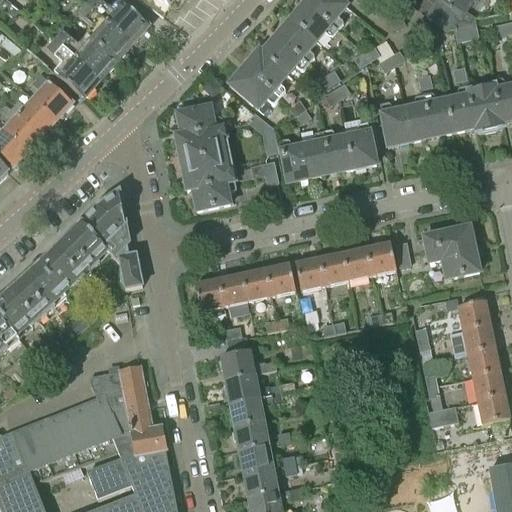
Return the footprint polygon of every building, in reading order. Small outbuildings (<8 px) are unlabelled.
[(96,0),(94,0),(86,9),(131,50),(149,30),(119,4),(111,13),(109,11),(96,0)] [(156,0),(171,9),(177,0),(156,0)] [(311,0),(306,6),(338,33),(343,28),(342,24),(337,20),(346,9),(335,0),(311,0)] [(426,0),(426,1),(417,13),(445,33),(455,31),(473,27),(473,23),(463,16),(475,0),(426,0)] [(20,14),(5,2),(3,5),(7,8),(4,12),(14,21),(20,14)] [(332,41),(338,33),(306,6),(292,22),(317,44),(324,36),(329,40),(332,41)] [(116,67),(131,50),(86,9),(79,18),(93,30),(94,32),(87,40),(116,67)] [(43,16),(36,10),(27,20),(35,26),(43,16)] [(400,19),(389,24),(394,33),(404,28),(400,19)] [(292,22),(277,39),(309,67),(314,61),(313,58),(308,54),(317,44),(292,22)] [(511,26),(503,28),(505,38),(511,36),(511,26)] [(475,27),(473,27),(455,31),(457,46),(478,41),(475,27)] [(505,38),(503,28),(492,30),(494,40),(505,38)] [(63,35),(54,45),(100,86),(116,67),(87,40),(79,50),(63,35)] [(303,74),(309,67),(277,39),(262,57),(287,78),(295,69),(301,74),(303,74)] [(381,67),(389,62),(394,58),(386,43),(373,51),(365,56),(370,65),(376,61),(381,67)] [(84,104),(100,86),(54,45),(46,54),(62,68),(54,77),(84,104)] [(247,68),(245,71),(280,102),(285,95),(285,92),(279,87),(287,78),(262,57),(259,54),(255,60),(252,58),(245,66),(247,68)] [(389,62),(394,70),(404,64),(399,55),(394,58),(389,62)] [(354,63),(360,71),(370,65),(365,56),(354,63)] [(381,67),(379,68),(385,76),(394,70),(389,62),(381,67)] [(245,71),(242,75),(239,73),(232,82),(234,84),(230,88),(258,112),(266,103),(272,108),(274,108),(280,102),(245,71)] [(464,72),(453,74),(456,86),(466,84),(464,72)] [(324,81),(330,90),(339,84),(334,75),(324,81)] [(73,108),(43,81),(40,79),(32,88),(41,96),(34,104),(57,125),(73,108)] [(429,80),(419,82),(421,93),(432,91),(429,80)] [(201,90),(212,100),(220,91),(209,81),(201,90)] [(330,90),(324,81),(314,87),(320,96),(330,90)] [(502,127),(511,124),(511,89),(505,91),(504,85),(502,83),(493,85),(494,89),(502,127)] [(349,98),(344,88),(334,94),(340,103),(349,98)] [(494,89),(468,95),(476,132),(477,137),(503,131),(502,127),(494,89)] [(453,137),(476,132),(468,95),(467,90),(458,92),(457,95),(458,101),(446,104),(453,137)] [(340,103),(334,94),(325,100),(330,109),(340,103)] [(432,141),(453,137),(446,104),(435,106),(434,100),(432,97),(423,99),(432,141)] [(415,111),(404,113),(410,146),(432,141),(423,99),(415,101),(413,104),(415,111)] [(18,107),(12,113),(42,141),(57,125),(34,104),(25,113),(18,107)] [(305,113),(299,105),(289,111),(295,120),(305,113)] [(388,151),(410,146),(404,113),(392,116),(390,109),(388,107),(379,109),(388,151)] [(182,168),(227,159),(224,142),(226,142),(222,123),(219,122),(212,123),(210,112),(178,118),(182,140),(176,141),(182,168)] [(14,125),(5,135),(28,156),(42,141),(12,113),(7,119),(14,125)] [(310,121),(305,113),(295,120),(300,128),(310,121)] [(263,139),(273,133),(255,118),(248,126),(263,139)] [(359,138),(347,140),(354,174),(376,169),(368,127),(359,129),(357,132),(359,138)] [(265,148),(276,146),(273,133),(263,139),(265,148)] [(332,178),(354,174),(347,140),(335,143),(334,137),(331,134),(323,136),(332,178)] [(28,156),(5,135),(0,139),(0,159),(13,172),(28,156)] [(314,147),(303,149),(310,182),(332,178),(323,136),(315,138),(313,141),(314,147)] [(288,187),(310,182),(303,149),(292,152),(290,145),(288,143),(279,145),(288,187)] [(276,146),(265,148),(267,159),(273,158),(277,157),(278,157),(276,146)] [(231,176),(227,159),(182,168),(187,196),(193,194),(198,216),(230,209),(227,197),(234,196),(236,193),(232,175),(231,176)] [(268,190),(278,187),(274,167),(251,171),(253,181),(266,179),(268,190)] [(125,294),(142,290),(130,231),(124,227),(118,198),(109,200),(98,212),(95,215),(93,213),(83,224),(84,226),(81,229),(111,258),(110,259),(122,271),(125,294)] [(40,270),(38,271),(67,301),(100,270),(110,259),(111,258),(81,229),(79,231),(76,231),(72,235),(72,238),(71,240),(48,262),(45,262),(40,266),(40,270)] [(470,231),(451,235),(449,233),(441,235),(440,237),(423,241),(429,267),(442,264),(446,284),(480,277),(476,260),(478,258),(475,247),(473,246),(470,231)] [(406,247),(396,249),(400,271),(410,269),(406,247)] [(391,248),(366,253),(372,281),(396,275),(391,248)] [(349,285),(372,281),(366,253),(343,258),(349,285)] [(343,258),(319,263),(325,290),(349,285),(343,258)] [(325,290),(319,263),(295,268),(301,295),(325,290)] [(291,269),(266,274),(272,301),(296,297),(291,269)] [(62,306),(67,301),(38,271),(37,273),(34,272),(28,278),(28,281),(3,303),(0,303),(0,302),(0,319),(20,344),(40,325),(62,306)] [(266,274),(242,279),(248,306),(272,301),(266,274)] [(242,279),(219,284),(224,311),(248,306),(242,279)] [(224,311),(219,284),(194,289),(200,316),(224,311)] [(458,311),(463,335),(490,330),(485,305),(458,311)] [(78,336),(96,320),(91,315),(74,331),(78,336)] [(393,326),(391,316),(380,318),(382,328),(393,326)] [(382,328),(380,318),(369,320),(371,331),(382,328)] [(0,359),(20,344),(0,319),(0,359)] [(276,323),(278,334),(289,332),(287,321),(276,323)] [(278,334),(276,323),(265,325),(267,336),(278,334)] [(346,336),(344,325),(333,328),(335,338),(346,336)] [(324,341),(335,338),(333,328),(322,330),(324,341)] [(495,353),(490,330),(463,335),(450,338),(455,362),(468,359),(495,353)] [(231,343),(242,341),(240,331),(229,333),(231,343)] [(426,331),(415,334),(417,344),(428,342),(426,331)] [(220,345),(227,344),(231,343),(229,333),(218,335),(220,345)] [(231,343),(227,344),(229,359),(219,361),(224,386),(255,379),(277,375),(275,366),(253,370),(250,354),(249,355),(246,340),(242,341),(231,343)] [(428,342),(417,344),(419,356),(430,353),(428,342)] [(468,359),(472,382),(500,377),(495,353),(468,359)] [(44,357),(26,373),(32,381),(50,364),(44,357)] [(2,438),(0,436),(0,511),(177,511),(170,478),(169,471),(166,455),(162,431),(152,433),(148,412),(147,404),(140,371),(139,371),(120,375),(90,381),(91,390),(97,401),(12,435),(2,438)] [(505,400),(500,377),(472,382),(477,406),(505,400)] [(425,380),(427,391),(437,389),(435,378),(425,380)] [(255,379),(224,386),(229,409),(260,403),(264,402),(281,399),(279,390),(262,393),(258,394),(255,379)] [(440,400),(437,389),(427,391),(429,402),(440,400)] [(260,403),(229,409),(233,432),(264,426),(261,412),(266,411),(283,407),(281,399),(264,402),(260,403)] [(505,400),(477,406),(482,430),(510,424),(505,400)] [(431,432),(458,426),(455,410),(428,416),(431,432)] [(269,450),(264,426),(233,432),(238,456),(269,450)] [(295,436),(278,439),(280,448),(297,444),(295,436)] [(242,479),(274,473),(269,450),(238,456),(242,479)] [(283,463),(284,471),(295,469),(293,460),(283,463)] [(296,477),(295,469),(284,471),(286,479),(296,477)] [(511,511),(511,469),(489,474),(495,511),(511,511)] [(278,496),(274,473),(242,479),(247,502),(278,496)] [(300,492),(289,494),(291,503),(302,500),(300,492)] [(291,503),(289,494),(278,496),(247,502),(248,511),(281,511),(280,507),(291,505),(291,503)]
